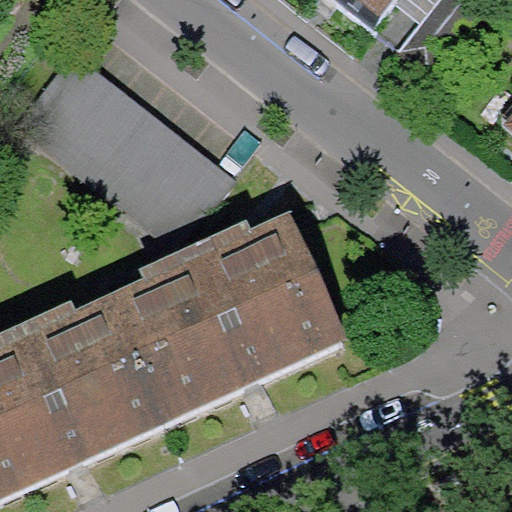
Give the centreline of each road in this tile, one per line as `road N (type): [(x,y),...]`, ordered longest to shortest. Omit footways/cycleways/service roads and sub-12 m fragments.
road 1 (residential): [(193,0),(511,241)]
road 2 (residential): [(511,395),(248,511)]
